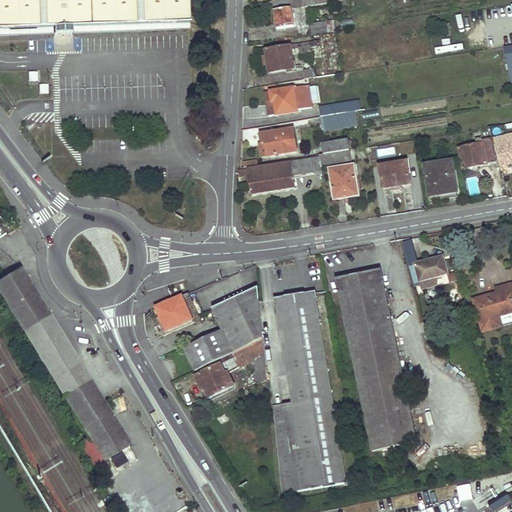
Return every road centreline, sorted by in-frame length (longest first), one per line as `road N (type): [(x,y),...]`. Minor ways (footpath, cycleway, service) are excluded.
road 1 (residential): [(511,205),(223,253)]
road 2 (primary): [(237,511),(129,340),(123,289)]
road 3 (unclassified): [(223,253),(235,0)]
road 4 (primary): [(87,299),(209,511)]
road 5 (primary): [(95,218),(43,189),(0,132)]
